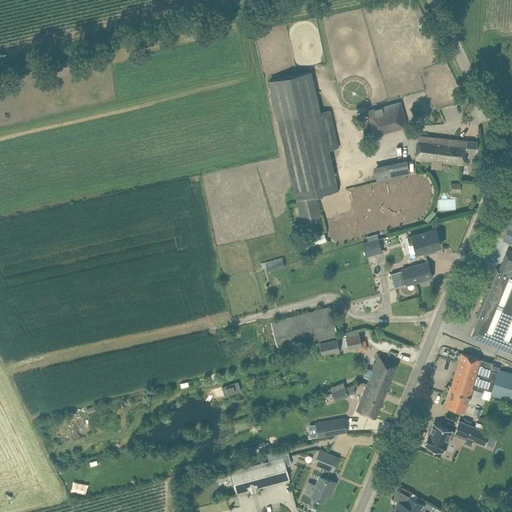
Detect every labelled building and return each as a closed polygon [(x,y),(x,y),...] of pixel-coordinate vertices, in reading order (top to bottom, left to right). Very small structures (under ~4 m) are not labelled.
[(270,80),(296,203),(300,222),(320,218),(315,194),(337,189),(333,170),(328,150),(338,148),(330,109),(320,112),(310,71),(270,80)] [(367,110),(373,133),(407,125),(401,102),(367,110)] [(415,159),(451,163),(452,153),(445,152),(447,138),(418,135),(415,159)] [(452,153),(451,163),(465,164),(466,151),(476,152),(477,141),(447,138),(445,152),(452,153)] [(374,166),(377,181),(410,173),(406,159),(374,166)] [(450,191),(460,191),(460,183),(450,183),(450,191)] [(511,215),(504,212),(494,235),(511,242),(511,215)] [(436,229),(426,232),(408,237),(411,243),(414,242),(417,251),(424,249),(425,253),(433,250),(432,248),(440,245),(436,229)] [(324,234),(309,238),(311,245),(326,241),(324,234)] [(382,252),(379,237),(363,242),(366,256),(382,252)] [(480,317),(471,337),(491,345),(492,343),(511,352),(511,251),(507,250),(499,269),(496,268),(490,283),(489,282),(487,288),(488,289),(477,316),(480,317)] [(285,266),(282,257),(265,262),(268,271),(285,266)] [(432,276),(428,261),(402,269),(406,284),(432,276)] [(330,307),(272,322),(280,354),(303,348),(301,343),(337,334),(330,307)] [(361,345),(360,341),(359,335),(346,337),(348,347),(356,346),(361,345)] [(339,352),(337,339),(320,343),(322,353),(336,350),(336,352),(339,352)] [(511,400),(511,373),(499,369),(500,367),(492,364),(492,362),(462,353),(453,381),(472,387),(472,388),(483,391),(485,387),(492,389),(490,394),(511,400)] [(378,355),(367,383),(387,390),(398,363),(378,355)] [(239,380),(222,386),(225,395),(242,390),(239,380)] [(472,387),(453,381),(446,404),(465,410),(472,388),(472,387)] [(376,418),(387,390),(367,383),(356,410),(376,418)] [(335,399),(348,394),(345,388),(333,393),(335,399)] [(344,418),(316,423),(319,436),(346,431),(344,418)] [(459,420),(454,432),(466,436),(463,443),(471,447),(474,440),(485,444),(490,433),(459,420)] [(425,444),(428,446),(427,448),(433,451),(434,448),(442,452),(443,450),(444,451),(448,441),(447,441),(451,430),(434,422),(429,434),(428,433),(424,443),(425,443),(425,444)] [(327,479),(330,469),(333,470),(338,457),(319,450),(314,463),(324,467),(320,476),(319,476),(315,484),(308,481),(303,492),(324,501),(327,494),(331,495),(336,483),(327,479)] [(231,471),(237,493),(289,479),(283,458),(231,471)] [(418,511),(422,504),(409,497),(405,505),(401,502),(395,511),(418,511)] [(226,500),(201,504),(202,511),(242,511),(241,506),(227,509),(226,500)] [(444,511),(445,511),(425,502),(423,506),(430,509),(428,511),(444,511)]
